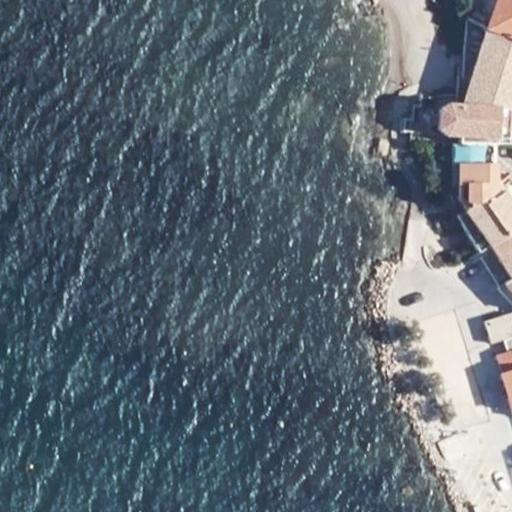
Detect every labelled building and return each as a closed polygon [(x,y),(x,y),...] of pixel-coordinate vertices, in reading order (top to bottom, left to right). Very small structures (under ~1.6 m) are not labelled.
[(500,35),(511,43),(511,0),(496,0),(488,26),(502,31),(500,35)] [(488,26),(462,104),(470,105),(511,107),(511,102),(511,43),(500,35),(502,31),(488,26)] [(461,104),(457,104),(449,104),(440,110),(439,127),(447,133),(460,135),(462,104),(461,104)] [(496,136),(499,106),(470,105),(462,104),(460,135),(460,142),(496,143),(496,136)] [(511,107),(499,106),(496,136),(509,136),(511,107)] [(456,195),(464,210),(482,198),(482,197),(495,188),(496,161),(458,160),(456,195)] [(464,210),(457,214),(478,252),(480,250),(511,230),(511,200),(504,189),(485,202),(482,198),(464,210)] [(504,280),(503,281),(511,276),(511,230),(480,250),(504,280)] [(511,276),(503,281),(503,283),(511,291),(511,276)] [(511,291),(503,283),(498,287),(511,301),(511,291)] [(491,338),(511,332),(511,314),(511,310),(485,316),(491,338)] [(511,350),(496,355),(501,372),(511,368),(511,350)] [(500,372),(511,412),(511,368),(501,372),(500,372)]
